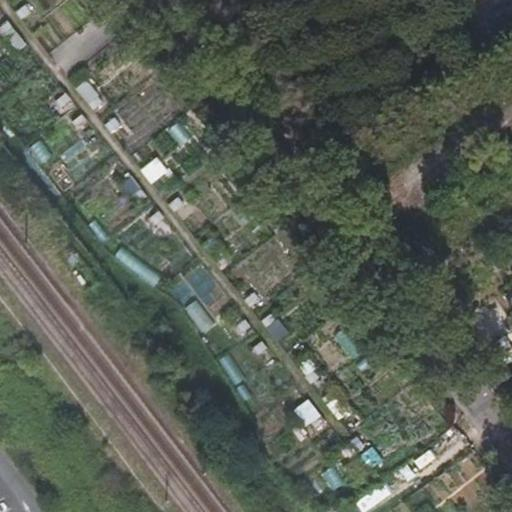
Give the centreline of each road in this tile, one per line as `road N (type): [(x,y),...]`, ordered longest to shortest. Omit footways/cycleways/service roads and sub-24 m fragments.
road 1 (unclassified): [(511,436),(160,0)]
road 2 (track): [(511,118),(436,167),(353,240)]
